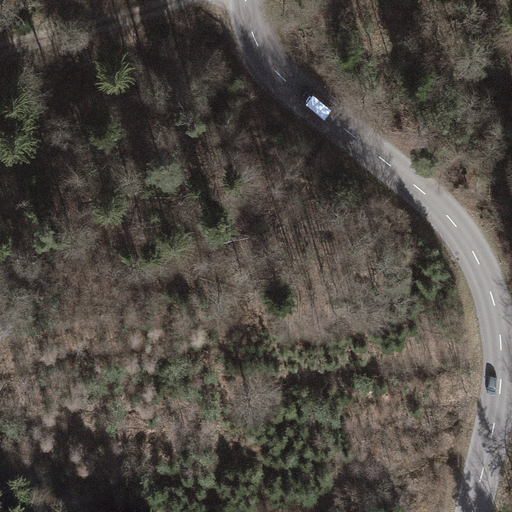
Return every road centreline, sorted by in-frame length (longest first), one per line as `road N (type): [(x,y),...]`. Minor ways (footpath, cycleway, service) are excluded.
road 1 (tertiary): [(246,0),(254,36),(279,74),(431,199),(485,275),(502,364),(474,511)]
road 2 (track): [(181,0),(0,50)]
